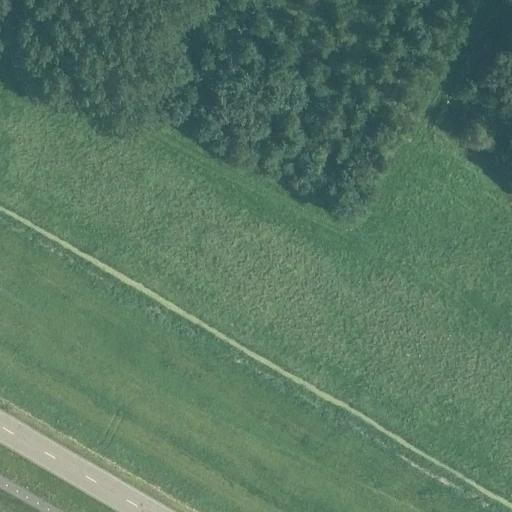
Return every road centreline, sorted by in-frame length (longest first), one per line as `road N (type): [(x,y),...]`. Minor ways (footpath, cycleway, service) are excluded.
road 1 (track): [(0,29),(328,221),(370,205),(478,0)]
road 2 (tertiary): [(140,511),(0,429)]
